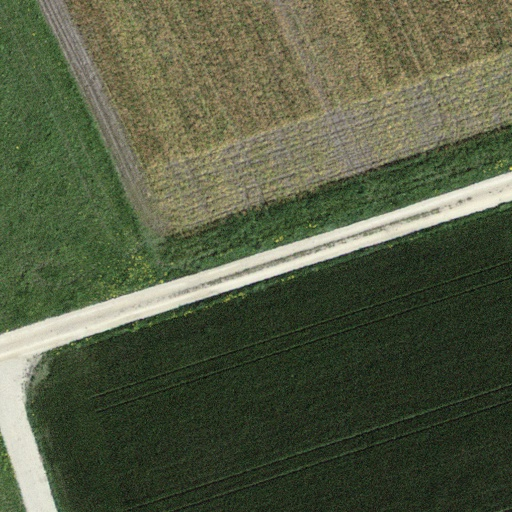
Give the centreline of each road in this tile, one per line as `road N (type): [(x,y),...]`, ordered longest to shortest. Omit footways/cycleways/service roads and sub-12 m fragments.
road 1 (track): [(0,352),(511,182)]
road 2 (track): [(0,375),(43,511)]
